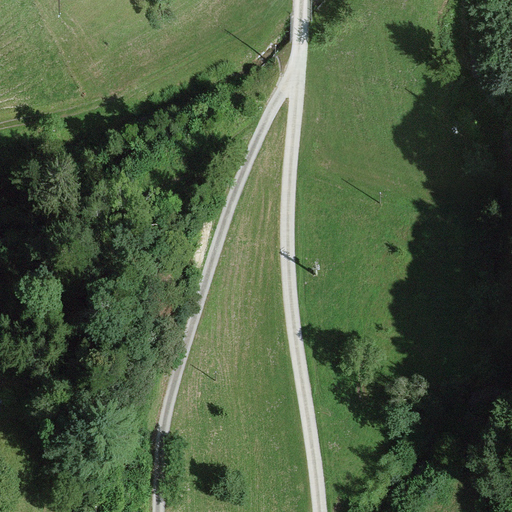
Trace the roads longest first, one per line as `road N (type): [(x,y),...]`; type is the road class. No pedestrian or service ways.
road 1 (unclassified): [(304,0),(293,229),(324,511)]
road 2 (track): [(158,511),(176,381),(265,123)]
